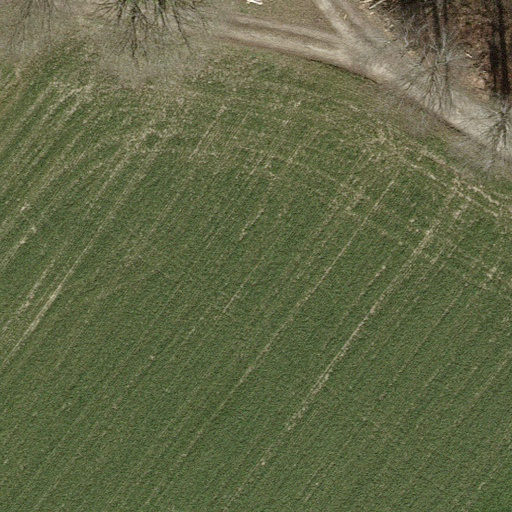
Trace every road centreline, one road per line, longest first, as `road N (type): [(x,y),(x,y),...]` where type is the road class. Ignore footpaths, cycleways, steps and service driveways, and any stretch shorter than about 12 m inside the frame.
road 1 (track): [(71,0),(283,38),(404,75)]
road 2 (track): [(404,75),(511,141)]
